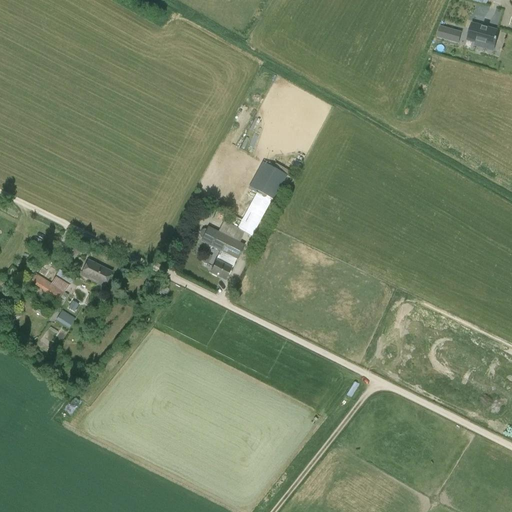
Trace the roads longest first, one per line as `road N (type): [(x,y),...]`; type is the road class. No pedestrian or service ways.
road 1 (track): [(511,446),(0,193)]
road 2 (track): [(272,511),(377,381)]
